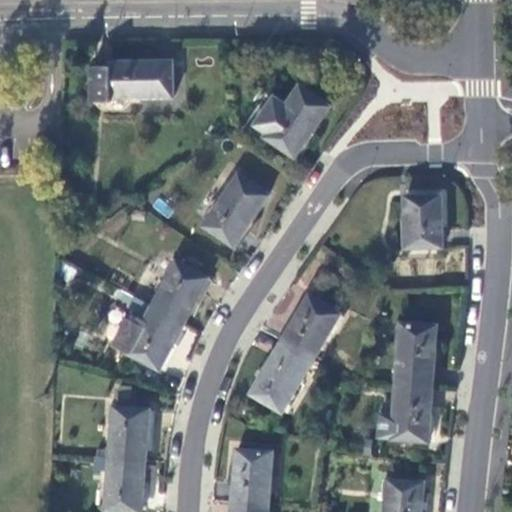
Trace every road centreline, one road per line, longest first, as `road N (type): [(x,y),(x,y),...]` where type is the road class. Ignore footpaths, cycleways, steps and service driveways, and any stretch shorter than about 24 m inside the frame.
road 1 (residential): [(191,511),(199,421),(232,331),(339,169),(360,155),(486,147)]
road 2 (residential): [(481,58),(407,62),(341,15),(0,15)]
road 3 (tertiary): [(486,147),(502,252),(474,511)]
